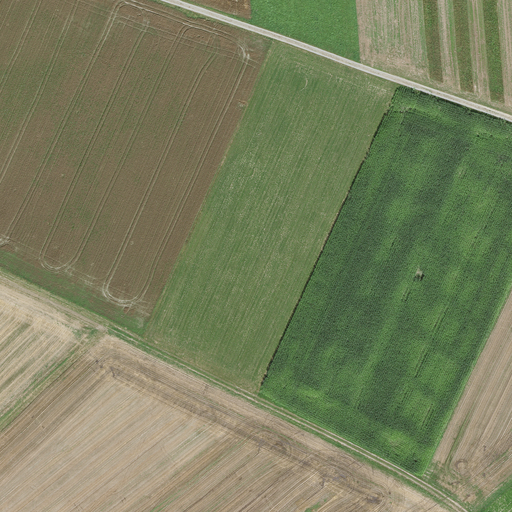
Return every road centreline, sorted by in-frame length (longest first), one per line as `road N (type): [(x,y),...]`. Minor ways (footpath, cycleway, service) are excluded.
road 1 (track): [(461,511),(388,465),(0,272)]
road 2 (track): [(511,120),(168,0)]
